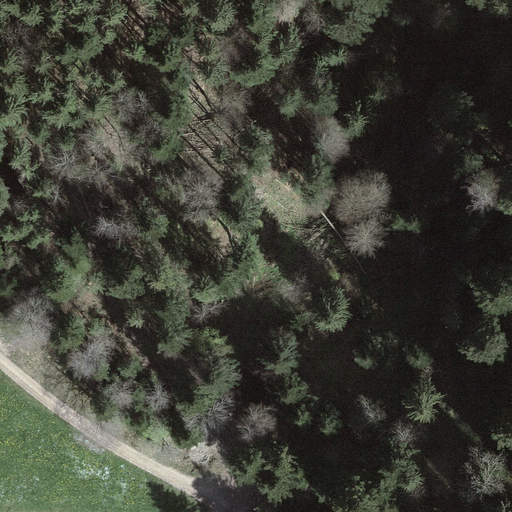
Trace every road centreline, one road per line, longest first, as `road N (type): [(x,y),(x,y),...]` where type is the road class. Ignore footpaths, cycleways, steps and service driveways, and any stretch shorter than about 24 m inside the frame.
road 1 (track): [(11,0),(118,312),(194,419),(244,511)]
road 2 (track): [(0,359),(37,392),(224,511)]
road 3 (track): [(361,511),(443,497),(511,468)]
